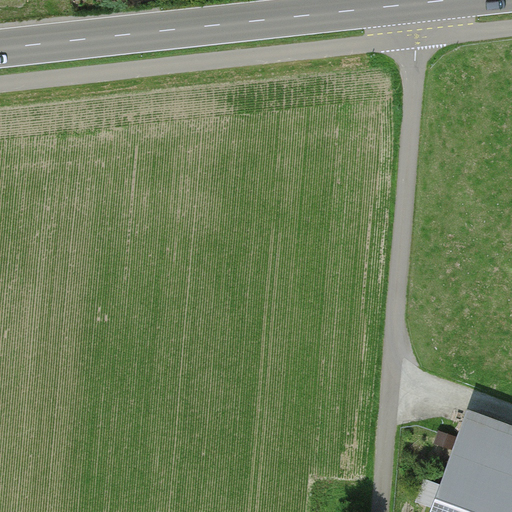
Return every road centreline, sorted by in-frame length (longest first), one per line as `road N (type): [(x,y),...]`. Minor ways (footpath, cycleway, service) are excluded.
road 1 (track): [(419,3),(384,511)]
road 2 (primary): [(0,49),(419,3)]
road 3 (track): [(394,371),(511,414)]
